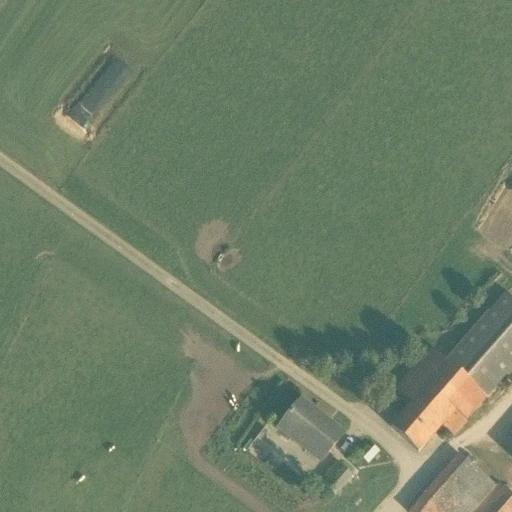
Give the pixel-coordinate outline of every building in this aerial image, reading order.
[(48,127),(74,145),(95,116),(69,97),(48,127)] [(391,428),(418,453),(441,427),(453,437),(511,369),(511,299),(506,295),(447,363),(432,349),(395,391),(411,404),(391,428)] [(321,464),(344,436),(301,402),(279,430),(321,464)] [(511,511),(511,496),(499,485),(496,488),(459,455),(409,511),(511,511)] [(318,483),(335,497),(354,477),(337,462),(318,483)]
